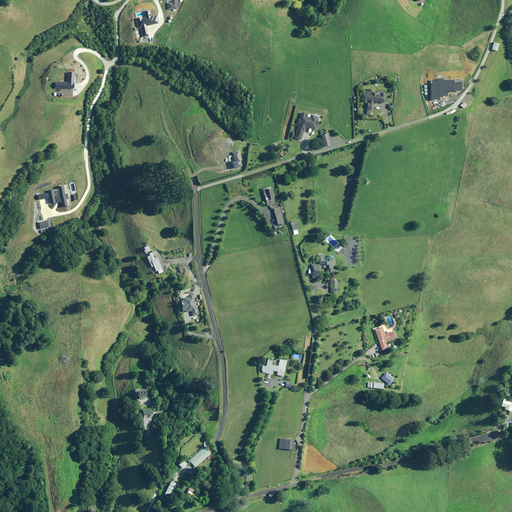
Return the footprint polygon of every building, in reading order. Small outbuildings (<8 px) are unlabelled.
[(168,2),(168,9),(177,9),(177,0),(170,0),(171,2),(168,2)] [(141,17),(136,18),(138,28),(141,28),(142,36),(149,35),(147,26),(159,24),(157,15),(151,16),(150,8),(144,10),(146,17),(142,18),(141,17)] [(55,81),(54,88),(74,89),(74,72),(67,72),(66,82),(55,81)] [(455,80),(431,80),(431,101),(441,100),(441,96),(448,96),(448,90),(461,90),(461,82),(455,82),(455,80)] [(385,102),(385,94),(385,93),(384,92),(383,92),(382,92),(381,92),(380,92),(380,93),(379,93),(379,94),(377,94),(377,92),(371,92),(371,94),(361,93),(360,100),(362,100),(362,102),(367,102),(367,100),(369,101),(369,102),(366,102),(366,109),(372,110),(373,101),(378,102),(379,102),(379,103),(380,103),(381,103),(382,102),(385,102)] [(311,115),(311,117),(308,116),(308,114),(302,112),(300,119),(298,118),(297,123),(299,123),(295,138),(302,140),(304,131),(305,131),(306,128),(316,130),(319,119),(318,119),(319,116),(311,115)] [(330,144),(327,133),(322,135),(324,146),(330,144)] [(67,194),(65,194),(63,185),(58,187),(58,189),(48,191),(49,195),(48,196),(47,193),(38,195),(39,200),(48,198),(48,197),(49,197),(50,204),(56,203),(55,196),(56,196),(57,199),(58,199),(59,203),(61,202),(62,207),(67,206),(66,199),(68,199),(67,194)] [(267,189),(266,188),(262,189),(267,206),(275,204),(272,188),(267,189)] [(280,206),(273,208),(277,224),(284,222),(280,206)] [(47,220),(39,222),(41,229),(48,227),(47,220)] [(159,273),(163,271),(157,259),(154,260),(150,252),(148,254),(149,255),(146,257),(151,267),(153,266),(156,271),(157,270),(159,273)] [(326,274),(334,275),(334,271),(338,272),(338,266),(333,266),(334,258),(329,258),(328,261),(323,261),(323,255),(317,255),(317,261),(319,261),(319,265),(311,264),(311,270),(312,270),(312,278),(319,278),(319,271),(320,271),(321,266),(323,266),(323,268),(325,268),(325,267),(327,267),(326,274)] [(195,302),(196,302),(195,299),(194,299),(193,295),(189,296),(189,297),(182,298),(182,300),(180,300),(182,308),(181,308),(182,311),(186,310),(186,312),(191,311),(192,316),(199,315),(196,306),(195,302)] [(385,334),(382,327),(375,330),(382,350),(388,348),(385,341),(396,338),(393,331),(385,334)] [(277,375),(284,376),(286,360),(279,359),(278,366),(272,365),(272,361),(267,360),(266,366),(262,366),(261,370),(262,371),(262,373),(272,374),(273,371),(277,372),(277,375)] [(393,380),(385,372),(380,378),(388,385),(393,380)] [(135,391),(136,399),(142,398),(142,399),(147,398),(145,389),(135,391)] [(511,409),(511,397),(510,402),(505,401),(505,400),(502,399),(500,406),(505,408),(504,410),(510,411),(511,409)] [(150,408),(142,410),(143,416),(151,414),(150,408)] [(293,440),(279,438),(278,449),(292,450),(293,440)] [(195,467),(210,453),(204,446),(189,460),(195,467)] [(187,464),(183,460),(178,465),(183,469),(187,464)] [(177,484),(170,481),(164,495),(170,498),(177,484)] [(195,490),(190,487),(185,495),(190,499),(195,490)]
